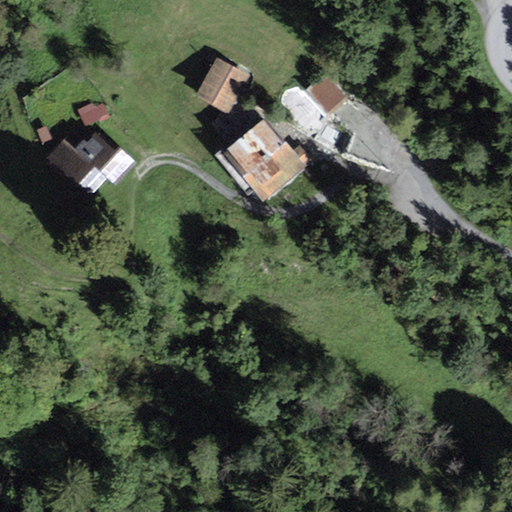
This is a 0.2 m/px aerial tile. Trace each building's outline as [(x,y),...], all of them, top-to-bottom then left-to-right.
[(252,78),(217,59),(198,94),(233,112),(252,78)] [(303,90),(330,115),(344,99),(318,74),(303,90)] [(289,99),(284,103),(311,132),(326,119),(290,81),(280,90),(289,99)] [(367,98),(360,106),(383,124),(389,116),(367,98)] [(234,137),(213,155),(247,197),(255,191),(262,200),(310,162),(299,148),(293,152),(265,117),(236,139),(234,137)] [(73,129),(47,158),(90,196),(107,177),(116,185),(136,162),(120,147),(116,151),(95,132),(87,141),(73,129)]
